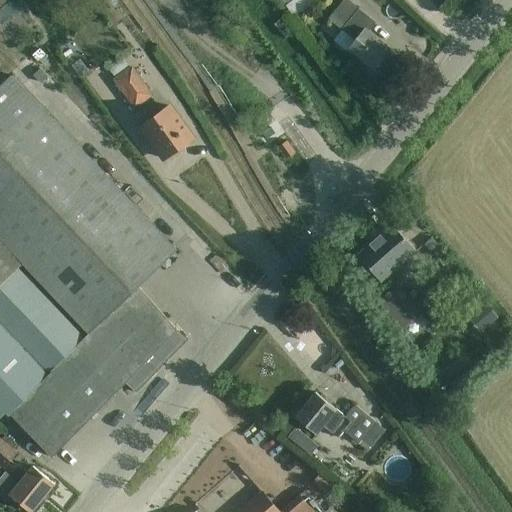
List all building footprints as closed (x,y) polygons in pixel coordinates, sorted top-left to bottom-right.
[(376,25),(346,1),(330,22),(357,43),(350,52),(378,72),(392,52),(369,35),(376,25)] [(110,65),(126,55),(120,45),(104,54),(110,65)] [(153,93),(135,69),(120,81),(137,105),(153,93)] [(11,75),(0,85),(0,234),(91,328),(137,284),(175,248),(11,75)] [(192,139),(167,106),(140,126),(165,159),(192,139)] [(295,153),(286,141),(278,147),(286,159),(295,153)] [(395,269),(399,273),(405,268),(401,263),(415,250),(392,224),(357,255),(381,282),(395,269)] [(91,328),(0,234),(0,417),(7,410),(52,457),(144,363),(153,372),(185,339),(176,330),(177,329),(137,284),(91,328)] [(420,313),(397,285),(377,301),(401,329),(420,313)] [(486,305),(473,315),(484,328),(496,317),(486,305)] [(297,319),(317,349),(327,343),(308,312),(297,319)] [(355,390),(372,402),(380,392),(363,380),(355,390)] [(368,451),(385,430),(355,405),(345,417),(315,392),(295,417),(316,434),(323,425),(338,437),(343,431),(358,443),(359,443),(368,451)] [(310,455),(318,445),(295,427),(288,436),(310,455)] [(0,464),(4,468),(17,453),(0,438),(0,464)] [(335,450),(327,458),(346,475),(354,466),(335,450)] [(0,478),(0,497),(5,502),(10,496),(30,511),(31,511),(55,484),(33,466),(28,473),(18,465),(9,475),(5,472),(0,478)] [(325,511),(305,489),(280,511),(261,490),(237,511),(325,511)]
